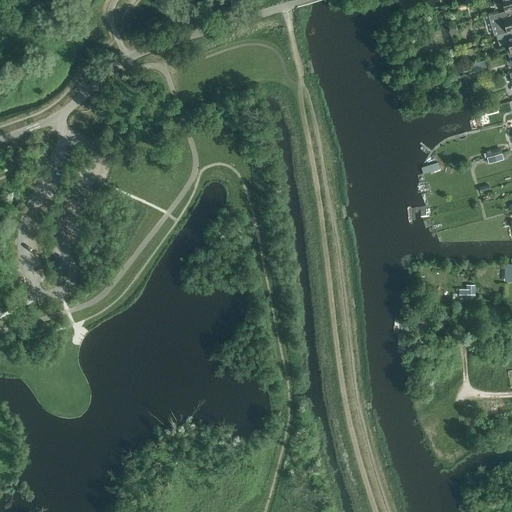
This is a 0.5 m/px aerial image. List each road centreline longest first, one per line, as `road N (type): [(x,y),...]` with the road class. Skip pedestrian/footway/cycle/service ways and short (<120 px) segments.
road 1 (unknown): [(388,511),(353,376),(306,89),(287,75),(275,50),(258,43),(164,71)]
road 2 (unclassified): [(51,122),(114,66),(146,49),(309,0)]
road 3 (unknown): [(117,40),(62,100),(0,129)]
